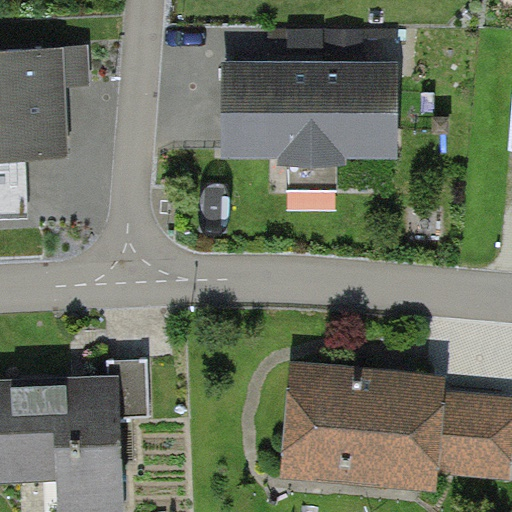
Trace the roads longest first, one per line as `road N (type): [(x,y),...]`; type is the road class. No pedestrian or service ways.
road 1 (residential): [(128,283),(349,283),(511,298)]
road 2 (residential): [(146,0),(128,283)]
road 3 (residential): [(0,288),(128,283)]
